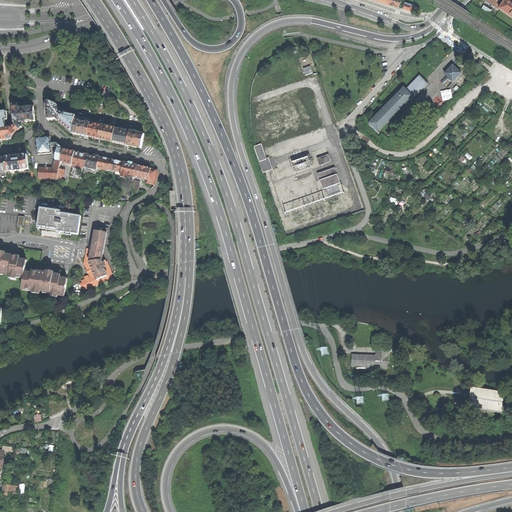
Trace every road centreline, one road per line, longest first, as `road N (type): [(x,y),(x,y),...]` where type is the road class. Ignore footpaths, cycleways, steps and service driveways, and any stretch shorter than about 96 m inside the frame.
road 1 (trunk): [(397,511),(388,457),(304,354),(239,147),(231,86),(239,57),(273,25),(317,22),(403,38),(431,27),(444,10)]
road 2 (trunk): [(498,469),(434,473),(379,460),(336,431),(315,405),(216,120),(151,0)]
road 3 (trunk): [(116,0),(205,170),(304,511)]
road 4 (trunk): [(319,511),(226,193),(186,95),(132,0)]
road 5 (trunk): [(186,195),(188,301),(138,455),(143,511)]
road 6 (trunk): [(170,511),(170,461),(187,440),(219,428),(266,446),(303,511)]
road 7 (trunk): [(186,195),(176,319),(141,406)]
road 8 (trunk): [(94,0),(172,133),(186,195)]
road 9 (track): [(511,93),(494,88),(471,96),(406,154),(376,148),(346,125)]
road 10 (trunk): [(498,469),(335,511)]
road 11 (secondary): [(0,47),(161,0)]
road 12 (trunk): [(371,511),(511,484)]
road 13 (residential): [(151,274),(134,270),(125,234),(128,211),(158,187),(157,161)]
road 14 (trunk): [(233,0),(241,14),(237,36),(212,48),(192,40),(163,0)]
road 15 (secondary): [(328,0),(410,27),(444,10)]
road 16 (residential): [(157,161),(42,128)]
